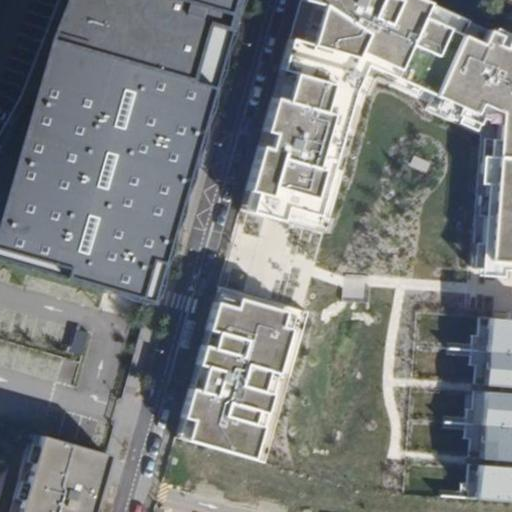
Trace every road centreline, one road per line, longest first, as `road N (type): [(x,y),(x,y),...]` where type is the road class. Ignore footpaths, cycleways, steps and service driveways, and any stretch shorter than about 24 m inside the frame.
road 1 (residential): [(267,0),(124,511)]
road 2 (unknown): [(195,257),(511,283)]
